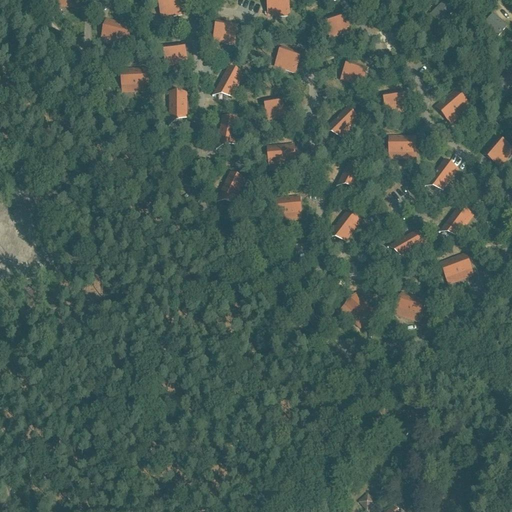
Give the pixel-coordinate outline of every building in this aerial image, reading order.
[(72,3),(72,9),(81,9),(81,0),(55,0),(56,2),(72,3)] [(171,11),(172,16),(182,15),(180,0),(158,0),(161,13),(171,11)] [(278,11),(279,16),(289,16),(288,0),(268,0),(269,11),(278,11)] [(443,3),(430,16),(439,26),(453,13),(443,3)] [(324,20),(329,34),(339,31),(341,35),(350,32),(344,14),(324,20)] [(493,14),(484,25),(499,37),(507,26),(493,14)] [(106,21),(102,38),(118,42),(117,47),(126,49),(131,28),(106,21)] [(224,39),(223,44),(233,46),(237,26),(217,23),(214,37),(224,39)] [(176,60),(176,66),(186,64),(184,45),(164,47),(166,62),(176,60)] [(286,65),(285,70),(294,74),(301,55),(282,49),(277,62),(286,65)] [(352,79),(350,84),(360,88),(367,69),(348,62),(343,76),(352,79)] [(227,68),(215,91),(230,99),(242,76),(227,68)] [(139,87),(139,93),(148,92),(147,70),(122,71),(123,88),(139,87)] [(494,87),(505,96),(511,87),(511,77),(506,72),(494,87)] [(460,109),(464,113),(470,107),(456,91),(437,108),(448,120),(460,109)] [(395,108),(396,113),(406,112),(403,92),(384,95),(386,109),(395,108)] [(168,120),(184,120),(185,94),(168,94),(168,120)] [(265,101),(267,116),(277,114),(277,119),(288,118),(285,98),(265,101)] [(346,109),(328,127),(340,139),(358,121),(346,109)] [(216,143),(233,146),(237,121),(221,118),(216,143)] [(390,138),(390,155),(406,155),(406,160),(415,160),(415,138),(390,138)] [(484,155),(495,165),(502,157),(506,160),(511,153),(511,151),(498,139),(484,155)] [(268,149),(270,165),(286,164),(287,169),(296,168),(293,146),(268,149)] [(339,181),(354,188),(365,166),(351,158),(339,181)] [(428,181),(441,191),(456,171),(443,161),(428,181)] [(229,174),(218,197),(233,204),(244,181),(229,174)] [(274,200),(276,217),(292,215),(292,221),(301,220),(299,198),(274,200)] [(443,228),(456,238),(472,217),(458,208),(443,228)] [(330,232),(344,243),(359,222),(346,212),(330,232)] [(415,233),(393,245),(401,260),(423,247),(415,233)] [(463,275),(465,280),(473,277),(466,256),(442,265),(447,281),(463,275)] [(402,295),(396,311),(412,316),(410,321),(419,324),(426,303),(402,295)] [(356,319),(353,324),(359,330),(374,313),(355,296),(344,308),(356,319)] [(396,447),(417,428),(407,417),(386,436),(396,447)] [(360,504),(367,511),(375,503),(367,496),(360,504)]
